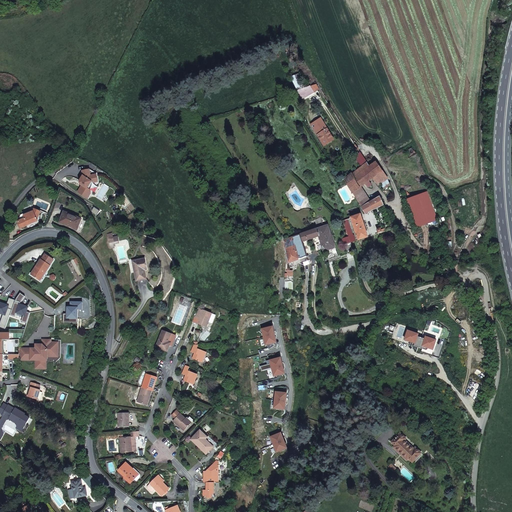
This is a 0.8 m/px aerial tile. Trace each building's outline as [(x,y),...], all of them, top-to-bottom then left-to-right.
[(320,89),(317,84),(296,91),(295,91),(297,94),(299,93),(301,96),(303,95),(305,98),(320,89)] [(334,140),(321,118),(312,124),(325,145),(334,140)] [(362,167),(368,163),(361,152),(355,156),(362,167)] [(361,187),(365,184),(370,181),(373,178),(382,171),(376,162),(370,166),(368,163),(352,174),(361,187)] [(98,182),(97,175),(91,175),(90,170),(82,171),(83,176),(80,180),(81,181),(82,183),(81,185),(82,186),(78,192),(87,198),(91,193),(90,190),(87,188),(92,182),(93,183),(98,182)] [(388,179),(382,171),(373,178),(378,186),(388,179)] [(352,174),(344,179),(353,193),(361,187),(352,174)] [(371,202),(361,187),(353,193),(362,208),(368,204),(371,202)] [(427,192),(405,200),(416,228),(437,220),(427,192)] [(368,204),(373,210),(384,205),(381,199),(379,197),(371,202),(368,204)] [(362,208),(366,213),(373,210),(368,204),(362,208)] [(37,220),(40,212),(34,209),(34,212),(24,216),(25,219),(19,221),(18,221),(21,228),(33,223),(32,222),(37,220)] [(34,212),(34,209),(21,215),(19,220),(19,221),(25,219),(24,216),(34,212)] [(77,229),(81,219),(64,212),(60,222),(77,229)] [(361,215),(351,218),(359,240),(368,237),(361,215)] [(348,237),(353,235),(347,219),(343,221),(348,237)] [(324,251),(335,248),(328,225),(316,229),(319,236),(324,251)] [(319,236),(316,229),(301,234),(303,242),(319,236)] [(300,234),(282,240),(287,264),(308,257),(303,242),(301,234),(300,234)] [(354,251),(351,243),(350,243),(345,245),(344,245),(348,254),(354,251)] [(54,260),(45,254),(41,260),(41,259),(31,274),(39,279),(44,272),(45,273),(50,266),(50,265),(54,260)] [(135,272),(136,281),(146,279),(144,270),(147,270),(145,259),(133,261),(134,266),(135,272)] [(199,318),(198,320),(200,321),(198,324),(206,327),(210,317),(212,313),(204,310),(204,311),(199,309),(196,316),(199,318)] [(277,343),(273,327),(267,328),(264,332),(263,332),(266,345),(277,343)] [(416,333),(406,329),(403,339),(413,342),(412,345),(416,346),(419,336),(415,335),(416,333)] [(172,347),(176,336),(171,334),(162,331),(156,347),(167,351),(170,346),(172,347)] [(423,338),(419,336),(416,346),(420,348),(421,345),(430,349),(433,340),(423,336),(423,338)] [(60,357),(60,356),(52,353),(53,340),(43,340),(43,345),(40,348),(36,349),(31,349),(31,350),(26,350),(25,360),(36,360),(36,369),(47,369),(47,362),(55,362),(60,357)] [(202,362),(206,352),(197,348),(198,345),(194,345),(191,352),(195,353),(194,355),(195,356),(194,359),(202,362)] [(31,350),(31,349),(19,348),(19,355),(19,356),(19,360),(25,360),(26,350),(31,350)] [(285,374),(281,358),(270,361),(274,376),(285,374)] [(193,385),(198,374),(188,371),(190,367),(186,366),(182,374),(186,376),(185,377),(187,378),(185,381),(193,385)] [(154,384),(155,384),(157,377),(147,374),(142,388),(152,391),(154,384)] [(31,388),(29,397),(38,399),(40,390),(39,390),(40,385),(31,383),(30,387),(31,388)] [(148,405),(152,391),(142,388),(142,387),(137,402),(138,403),(148,405)] [(285,410),(287,393),(276,392),(274,408),(285,410)] [(2,417),(0,420),(0,428),(1,429),(7,419),(8,420),(9,419),(17,424),(18,426),(17,428),(18,429),(22,432),(26,425),(30,418),(25,415),(26,414),(16,408),(15,409),(9,405),(2,417)] [(186,419),(184,417),(180,413),(177,410),(172,416),(175,419),(173,421),(184,431),(191,424),(186,419)] [(129,419),(129,414),(118,414),(119,426),(128,426),(127,419),(129,419)] [(22,432),(18,429),(17,430),(24,435),(29,426),(26,425),(22,432)] [(191,440),(206,454),(213,447),(205,439),(207,437),(200,430),(191,440)] [(121,453),(136,451),(135,437),(139,437),(139,431),(129,432),(129,437),(120,438),(121,453)] [(287,448),(281,433),(271,437),(277,452),(287,448)] [(412,462),(421,453),(415,448),(414,449),(404,440),(406,439),(400,433),(392,442),(395,446),(394,448),(407,460),(409,459),(412,462)] [(134,479),(139,474),(126,463),(118,471),(125,477),(124,478),(130,484),(134,479)] [(204,482),(218,481),(218,465),(213,465),(207,471),(207,476),(204,476),(204,482)] [(169,489),(163,482),(158,477),(150,484),(155,489),(162,496),(169,489)] [(87,495),(85,488),(83,489),(81,480),(71,483),(73,490),(68,491),(70,499),(75,498),(87,495)] [(212,494),(214,494),(214,482),(206,482),(206,488),(207,488),(207,490),(204,490),(204,496),(207,496),(207,498),(209,498),(212,498),(212,494)] [(153,492),(155,489),(150,484),(148,486),(147,487),(148,489),(150,492),(152,492),(153,492)] [(34,509),(41,504),(37,498),(30,503),(34,509)]
